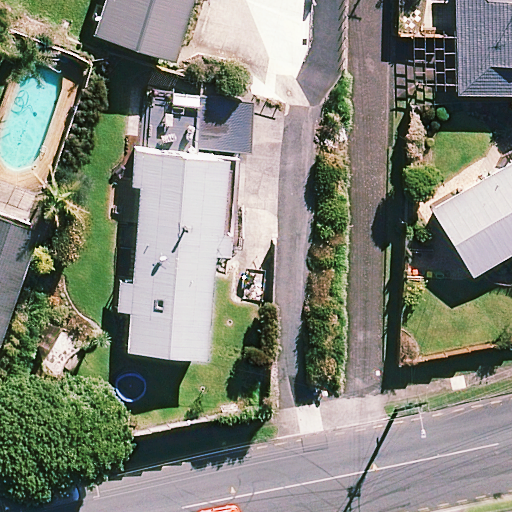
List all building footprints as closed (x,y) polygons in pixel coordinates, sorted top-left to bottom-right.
[(103,0),(96,26),(174,49),(187,0),(103,0)] [(511,0),(454,0),(459,87),(511,83),(511,0)] [(254,98),(149,89),(128,344),(205,351),(214,243),(229,245),(237,148),(250,149),(254,98)] [(511,152),(432,202),(471,264),(511,240),(511,152)] [(0,322),(35,213),(0,201),(0,322)]
